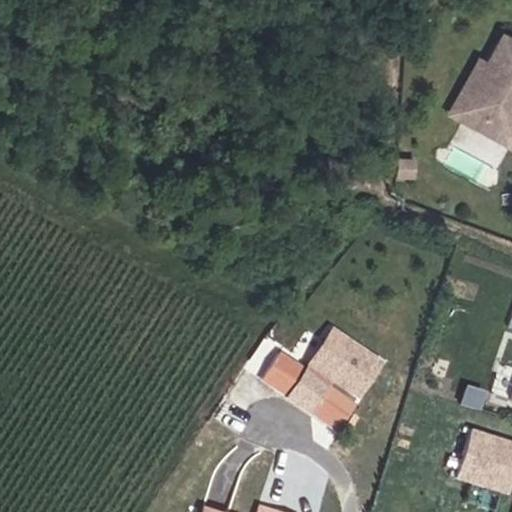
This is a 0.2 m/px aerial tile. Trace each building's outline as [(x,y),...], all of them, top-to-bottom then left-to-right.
[(508,129),(511,121),(511,35),(505,31),(464,105),(508,129)] [(263,377),(286,393),(306,364),(283,348),(263,377)] [(331,382),(306,364),(286,393),(311,410),(331,382)] [(511,368),(503,366),(498,389),(511,392),(511,388),(511,368)] [(511,439),(469,426),(453,477),(507,494),(511,479),(511,439)]
